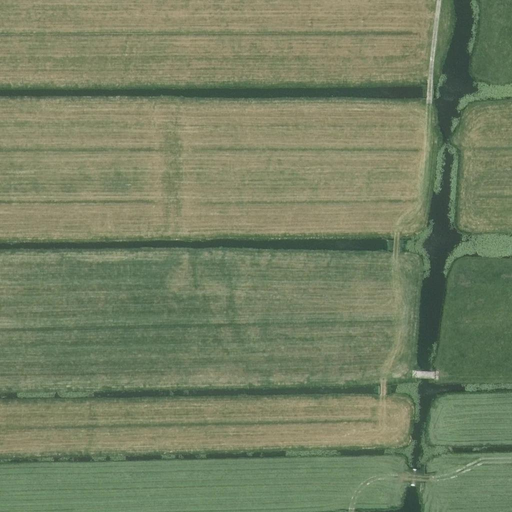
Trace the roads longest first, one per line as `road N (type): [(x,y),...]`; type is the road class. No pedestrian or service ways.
road 1 (track): [(385,369),(396,231),(425,189),(438,0)]
road 2 (track): [(351,511),(364,482),(444,481),(481,460),(511,460)]
